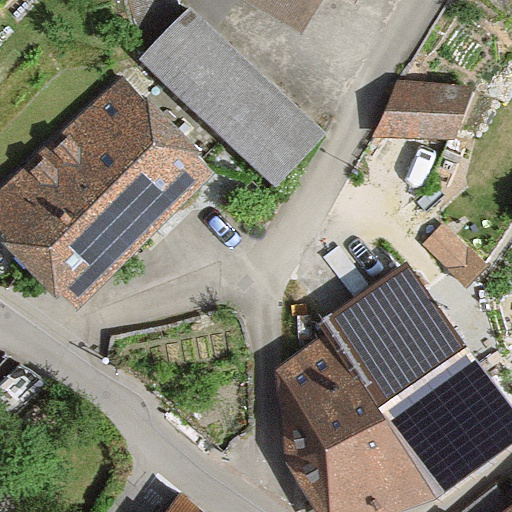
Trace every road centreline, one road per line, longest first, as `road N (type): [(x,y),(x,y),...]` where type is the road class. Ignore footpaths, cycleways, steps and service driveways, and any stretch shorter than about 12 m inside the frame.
road 1 (residential): [(261,268),(337,124),(419,0)]
road 2 (residential): [(300,511),(256,401),(261,268)]
road 3 (residential): [(261,268),(46,355)]
road 4 (unclassified): [(46,355),(156,440)]
